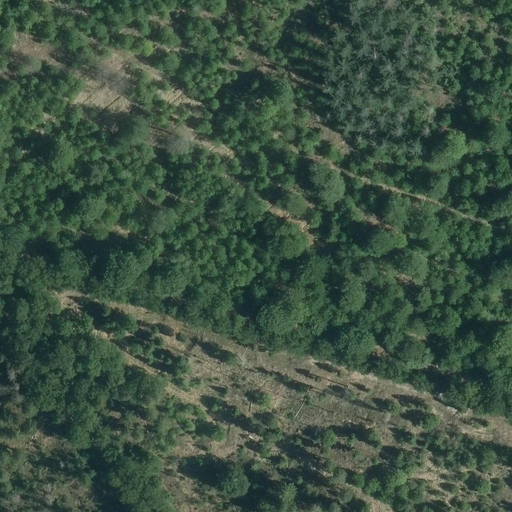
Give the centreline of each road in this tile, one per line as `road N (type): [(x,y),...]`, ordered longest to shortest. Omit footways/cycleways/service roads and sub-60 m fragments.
road 1 (track): [(0,33),(74,29),(225,104),(292,125),(300,144),(511,221)]
road 2 (track): [(511,391),(0,245)]
